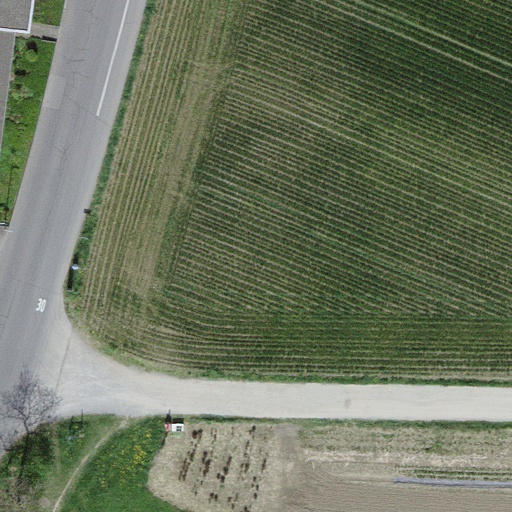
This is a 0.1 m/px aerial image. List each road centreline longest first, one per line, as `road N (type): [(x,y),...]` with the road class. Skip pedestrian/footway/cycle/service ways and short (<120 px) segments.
road 1 (track): [(0,379),(79,398),(511,409)]
road 2 (residential): [(100,0),(0,363)]
